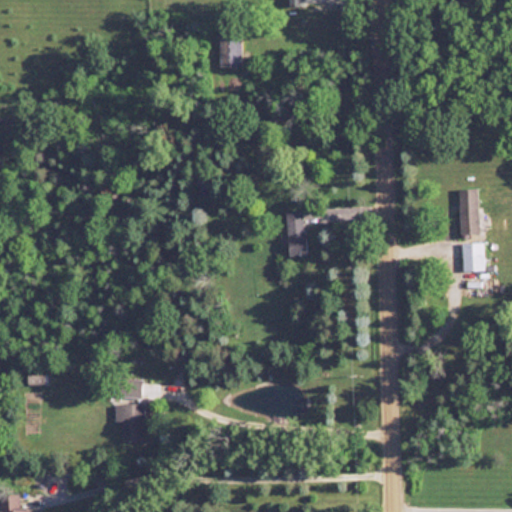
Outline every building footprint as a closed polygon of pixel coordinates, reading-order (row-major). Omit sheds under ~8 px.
[(219,65),(241,65),(241,29),(219,29),(219,65)] [(210,195),(210,177),(197,177),(197,195),(210,195)] [(460,238),(479,238),(478,188),(459,188),(460,238)] [(306,254),(304,210),(286,210),(288,254),(306,254)] [(462,270),(484,270),(484,241),(462,241),(462,270)] [(142,378),(119,378),(119,396),(142,396),(142,378)] [(122,441),(143,441),(143,402),(115,402),(115,421),(122,421),(122,441)] [(0,511),(27,511),(28,508),(20,508),(19,491),(0,491),(0,511)]
